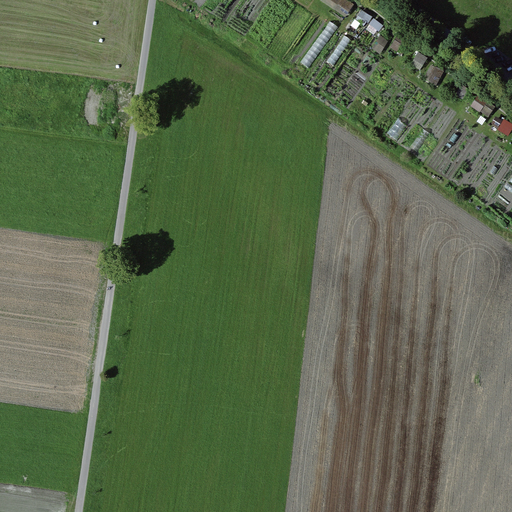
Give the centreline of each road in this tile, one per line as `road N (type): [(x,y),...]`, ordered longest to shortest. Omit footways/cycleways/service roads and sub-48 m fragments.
road 1 (unclassified): [(83,511),(154,0)]
road 2 (track): [(511,117),(351,0)]
road 3 (track): [(399,0),(511,79)]
